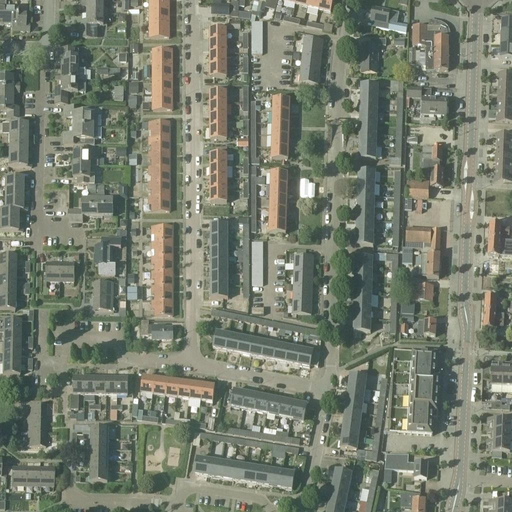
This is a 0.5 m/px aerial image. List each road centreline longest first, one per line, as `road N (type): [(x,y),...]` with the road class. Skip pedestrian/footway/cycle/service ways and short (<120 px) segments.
road 1 (tertiary): [(459,482),(475,0)]
road 2 (residential): [(326,394),(335,92),(348,0)]
road 3 (residential): [(190,366),(189,0)]
road 4 (residential): [(81,232),(37,231),(40,48)]
road 5 (residential): [(326,394),(190,366)]
road 6 (residential): [(190,366),(123,355),(115,338),(69,338)]
road 7 (residential): [(302,511),(326,394)]
